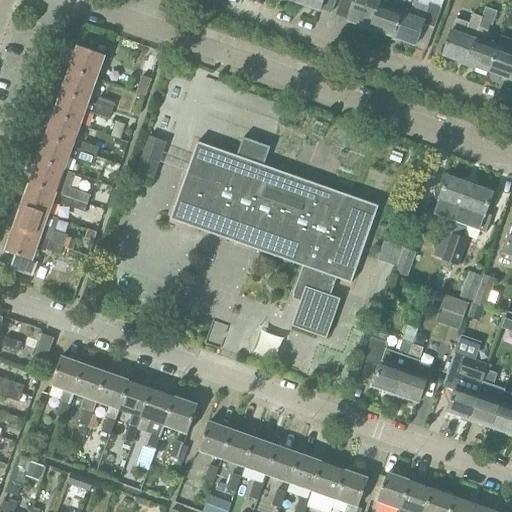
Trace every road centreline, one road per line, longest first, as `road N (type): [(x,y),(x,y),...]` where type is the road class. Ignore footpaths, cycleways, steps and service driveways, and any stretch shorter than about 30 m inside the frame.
road 1 (residential): [(511,477),(0,299)]
road 2 (residential): [(511,159),(141,28)]
road 3 (residential): [(222,0),(511,106)]
road 4 (residential): [(0,162),(56,0)]
